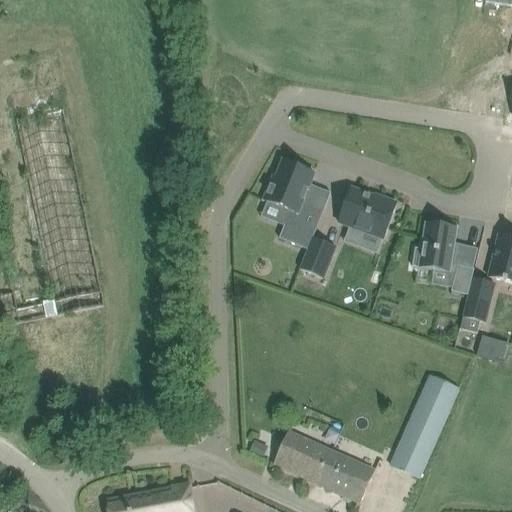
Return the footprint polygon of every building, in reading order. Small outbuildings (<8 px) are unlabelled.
[(511,0),(475,0),(475,6),(510,12),(511,0)] [(0,327),(104,306),(64,111),(17,120),(54,303),(17,311),(0,227),(0,327)] [(313,239),(324,213),(302,204),(314,174),(283,162),(276,179),(273,178),(263,201),(290,212),(279,239),(308,251),(313,239)] [(339,224),(384,240),(397,205),(374,196),(374,198),(351,189),(339,224)] [(451,274),(458,229),(425,224),(421,250),(415,249),(412,268),(451,274)] [(511,238),(499,235),(489,278),(511,283),(511,238)] [(313,239),(308,251),(300,271),(323,280),(336,248),(313,239)] [(458,266),(451,292),(468,296),(474,270),(458,266)] [(463,318),(460,331),(476,335),(479,322),(485,324),(494,285),(473,280),(463,318)] [(493,347),(489,360),(506,365),(510,352),(493,347)] [(432,379),(400,450),(392,468),(420,481),(429,462),(460,391),(432,379)] [(275,467),(318,486),(334,451),(291,431),(275,467)] [(253,442),(249,451),(263,457),(267,448),(253,442)] [(334,451),(318,486),(360,505),(375,473),(348,461),(349,458),(334,451)] [(107,501),(109,511),(194,511),(190,486),(107,501)] [(0,511),(43,511),(25,487),(4,508),(0,503),(0,511)]
